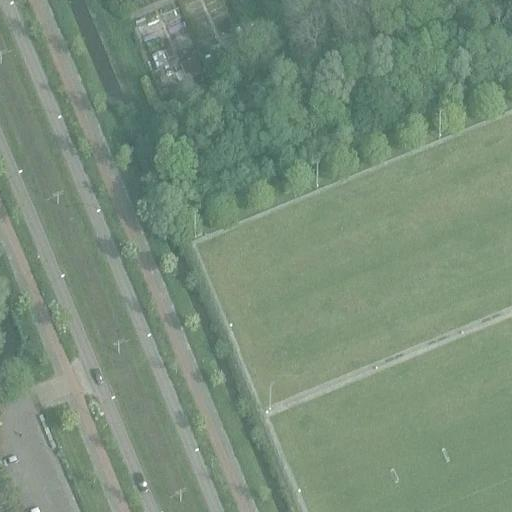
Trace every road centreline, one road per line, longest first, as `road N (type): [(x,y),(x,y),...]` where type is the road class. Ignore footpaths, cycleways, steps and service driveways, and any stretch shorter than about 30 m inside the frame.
road 1 (tertiary): [(218,511),(6,0)]
road 2 (tertiary): [(0,137),(155,511)]
